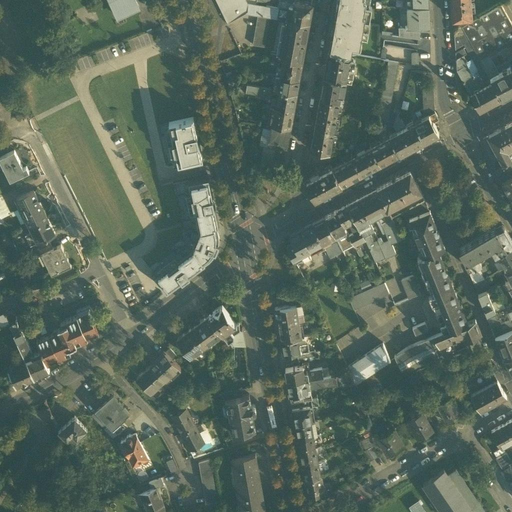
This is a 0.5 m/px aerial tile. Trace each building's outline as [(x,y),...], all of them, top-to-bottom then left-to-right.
[(108,0),(116,16),(138,6),(135,0),(108,0)] [(216,0),(227,22),(245,12),(243,5),(246,3),(247,3),(244,0),(216,0)] [(339,0),(339,3),(337,3),(332,29),(335,29),(333,37),(331,36),(328,50),(351,54),(353,44),(361,46),(362,45),(360,44),(365,16),(363,15),(365,0),(339,0)] [(470,0),(451,0),(453,19),(471,17),(470,0)] [(289,7),(289,8),(287,19),(309,23),(312,5),(294,2),(294,4),(293,3),(292,8),(289,7)] [(253,14),(277,17),(278,9),(265,6),(256,5),(247,3),(246,3),(243,5),(245,12),(253,14)] [(499,54),(511,47),(511,24),(501,4),(478,17),(498,54),(499,54)] [(277,17),(287,19),(289,8),(279,7),(278,9),(277,17)] [(399,7),(400,27),(405,27),(405,25),(408,25),(407,7),(399,7)] [(430,28),(429,7),(414,7),(408,7),(407,7),(408,25),(405,25),(405,27),(405,28),(420,28),(430,28)] [(268,24),(269,17),(258,15),(256,22),(268,24)] [(462,27),(490,78),(499,74),(490,59),(498,54),(478,17),(462,27)] [(278,58),(283,59),(302,62),(309,23),(285,19),(278,58)] [(267,32),(268,24),(256,22),(255,30),(267,32)] [(420,39),(420,28),(405,28),(405,27),(400,27),(399,27),(399,36),(420,39)] [(484,87),(492,82),(490,78),(462,27),(454,32),(455,50),(464,44),(465,47),(471,58),(478,70),(478,72),(476,72),(476,73),(477,73),(477,75),(484,87)] [(265,39),(267,32),(255,30),(254,37),(265,39)] [(264,47),(265,39),(254,37),(252,44),(264,47)] [(457,70),(470,94),(477,90),(475,87),(478,85),(476,81),(477,81),(475,77),(474,76),(466,61),(467,61),(466,59),(465,60),(463,55),(466,54),(463,48),(465,47),(455,52),(457,70)] [(325,67),(324,77),(346,81),(351,82),(355,60),(350,59),(350,55),(328,51),(325,67)] [(411,52),(411,64),(419,66),(418,52),(411,52)] [(471,58),(467,61),(466,61),(474,76),(475,77),(477,75),(477,73),(476,73),(476,72),(478,72),(478,70),(471,58)] [(276,76),(278,76),(299,80),(302,62),(283,59),(281,69),(277,68),(276,76)] [(503,72),(511,89),(511,79),(507,69),(499,74),(503,72)] [(502,98),(511,92),(511,89),(503,72),(499,74),(490,78),(492,82),(501,99),(502,99),(502,98)] [(273,90),(277,90),(296,94),(299,80),(278,76),(277,82),(274,83),(273,90)] [(342,102),(346,81),(324,77),(320,98),(339,101),(342,102)] [(470,94),(479,111),(501,99),(492,82),(484,87),(477,90),(470,94)] [(260,98),(266,99),(266,97),(267,97),(268,93),(270,94),(271,89),(247,85),(245,93),(260,96),(260,98)] [(423,90),(424,108),(428,106),(434,106),(433,89),(423,90)] [(272,98),(270,106),(293,110),(296,94),(277,90),(276,99),(272,98)] [(333,132),(339,101),(320,98),(314,129),(333,132)] [(267,124),(269,124),(290,128),(293,110),(270,106),(267,124)] [(434,112),(434,106),(428,106),(424,108),(425,117),(434,112)] [(425,117),(415,122),(425,141),(439,133),(435,127),(436,127),(434,122),(439,119),(434,111),(434,112),(425,117)] [(390,136),(391,136),(400,154),(425,141),(415,122),(406,127),(401,119),(397,117),(394,123),(393,125),(397,132),(390,136)] [(193,118),(168,123),(172,141),(168,142),(171,154),(175,153),(178,164),(203,159),(193,118)] [(483,139),(495,168),(511,158),(511,157),(511,151),(510,148),(511,146),(511,121),(488,135),(488,136),(483,139)] [(385,130),(390,131),(393,125),(394,123),(389,122),(385,130)] [(286,150),(290,128),(269,124),(268,129),(271,129),(270,135),(268,147),(275,148),(286,150)] [(247,129),(241,130),(243,137),(249,136),(247,129)] [(329,154),(333,132),(314,129),(311,151),(329,154)] [(259,145),(268,147),(270,135),(261,134),(259,145)] [(391,136),(370,147),(380,165),(386,162),(400,154),(391,136)] [(261,164),(272,166),(275,148),(268,147),(264,147),(261,164)] [(370,147),(353,157),(362,175),(380,165),(370,147)] [(0,157),(0,161),(10,181),(29,172),(27,167),(23,168),(15,150),(0,157)] [(353,157),(332,168),(342,186),(362,175),(353,157)] [(495,168),(501,180),(511,174),(511,157),(511,158),(495,168)] [(315,201),(342,186),(332,168),(330,165),(306,178),(304,187),(311,199),(314,200),(315,201)] [(407,172),(376,189),(388,210),(421,192),(411,173),(407,172)] [(511,174),(501,180),(508,192),(511,190),(511,174)] [(218,225),(208,176),(188,180),(190,190),(186,191),(190,211),(195,210),(198,228),(197,228),(191,245),(192,246),(192,245),(204,261),(205,261),(208,258),(211,255),(214,252),(216,248),(218,242),(219,238),(219,231),(218,225)] [(388,211),(388,210),(376,189),(357,200),(369,221),(374,219),(378,216),(388,211)] [(27,222),(30,227),(48,218),(34,191),(16,200),(20,208),(27,222)] [(0,218),(0,219),(11,213),(10,213),(2,196),(0,196),(0,218)] [(359,227),(369,221),(357,200),(347,205),(356,221),(359,227)] [(410,210),(413,218),(429,211),(425,201),(410,210)] [(344,227),(349,224),(356,221),(347,205),(336,211),(344,227)] [(10,213),(11,213),(13,217),(16,216),(21,225),(27,222),(20,208),(10,213)] [(325,217),(332,230),(333,230),(338,240),(338,241),(343,250),(354,245),(354,244),(349,235),(344,227),(336,211),(325,217)] [(384,228),(385,231),(396,227),(394,223),(388,211),(378,216),(384,228)] [(428,285),(448,277),(438,251),(445,248),(430,211),(429,211),(413,218),(409,219),(413,230),(419,246),(420,246),(424,256),(417,258),(421,269),(427,285),(428,285)] [(378,216),(374,219),(383,235),(386,233),(385,231),(384,228),(378,216)] [(325,217),(312,224),(320,239),(325,248),(330,257),(343,250),(338,241),(330,245),(327,240),(335,236),(332,230),(325,217)] [(56,234),(48,218),(30,227),(32,232),(38,243),(48,238),(56,234)] [(349,224),(354,233),(360,229),(359,227),(356,221),(349,224)] [(375,233),(369,221),(359,227),(360,229),(364,238),(370,234),(375,233)] [(319,252),(325,248),(320,239),(312,224),(299,231),(310,250),(310,251),(316,247),(319,252)] [(464,262),(469,269),(484,260),(480,254),(491,247),(495,254),(511,243),(511,241),(503,226),(496,229),(495,228),(459,250),(465,259),(466,261),(464,262)] [(386,233),(388,239),(399,235),(396,227),(385,231),(386,233)] [(364,238),(360,229),(354,233),(349,235),(354,244),(365,238),(364,238)] [(287,246),(295,264),(303,260),(304,263),(311,260),(307,251),(310,250),(299,231),(289,236),(293,243),(287,246)] [(37,243),(38,243),(32,232),(25,236),(30,246),(37,243)] [(370,234),(364,238),(365,238),(375,262),(385,257),(380,245),(375,247),(372,238),(370,234)] [(401,240),(399,235),(388,239),(389,241),(391,244),(401,240)] [(37,243),(40,249),(50,243),(48,238),(38,243),(37,243)] [(396,253),(391,244),(389,241),(383,243),(380,245),(385,257),(395,253),(396,253)] [(38,249),(41,255),(42,255),(42,254),(53,249),(50,243),(40,249),(38,249)] [(504,269),(511,263),(511,243),(495,254),(493,255),(497,262),(499,261),(504,269)] [(42,255),(52,275),(71,266),(61,245),(53,249),(42,254),(42,255)] [(204,262),(204,261),(192,245),(192,246),(178,257),(175,253),(159,265),(162,269),(154,275),(166,291),(204,262)] [(361,248),(356,250),(360,258),(364,255),(361,248)] [(499,261),(497,262),(493,264),(498,272),(504,269),(499,261)] [(469,272),(473,283),(484,279),(479,268),(469,272)] [(402,280),(409,299),(420,294),(418,288),(420,287),(415,275),(402,280)] [(428,285),(432,294),(452,286),(448,277),(428,285)] [(473,283),(476,289),(487,284),(491,283),(489,277),(484,279),(473,283)] [(359,284),(363,292),(372,288),(368,280),(359,284)] [(312,282),(306,285),(309,291),(315,288),(312,282)] [(349,299),(354,310),(389,294),(384,283),(372,288),(363,292),(349,299)] [(489,290),(487,284),(476,289),(478,295),(489,290)] [(468,323),(452,286),(432,294),(432,295),(428,296),(443,333),(455,329),(468,323)] [(491,302),(487,291),(478,295),(486,315),(495,312),(504,308),(502,304),(493,307),(491,302)] [(493,307),(502,304),(500,299),(491,302),(493,307)] [(276,316),(280,341),(298,338),(301,337),(299,323),(297,312),(302,311),(301,303),(289,305),(275,308),(276,316)] [(78,316),(61,324),(72,347),(99,335),(94,324),(97,322),(90,306),(76,313),(78,316)] [(214,311),(209,315),(222,333),(233,346),(235,345),(232,341),(235,340),(235,336),(240,332),(239,326),(239,325),(235,324),(221,306),(219,307),(219,306),(214,310),(214,311)] [(486,315),(491,327),(511,318),(511,309),(509,311),(507,307),(504,308),(495,312),(486,315)] [(0,315),(0,327),(9,324),(5,313),(0,315)] [(209,315),(196,325),(205,346),(222,333),(209,315)] [(511,318),(491,327),(495,337),(504,333),(511,329),(511,318)] [(464,337),(465,341),(477,335),(481,334),(475,320),(468,323),(455,329),(459,339),(464,337)] [(10,325),(14,333),(18,331),(16,322),(10,325)] [(412,329),(415,336),(428,331),(425,323),(412,329)] [(68,349),(72,347),(61,324),(60,324),(61,327),(63,329),(54,333),(36,342),(41,351),(47,365),(71,354),(68,349)] [(205,347),(205,346),(196,325),(177,340),(191,358),(205,347)] [(232,341),(235,345),(244,343),(241,326),(239,326),(240,332),(235,336),(235,340),(232,341)] [(394,358),(404,379),(420,368),(456,353),(451,341),(459,338),(459,339),(455,329),(443,333),(409,348),(394,358)] [(22,352),(25,359),(30,356),(29,353),(32,352),(21,330),(18,331),(14,333),(19,345),(22,352)] [(504,360),(507,359),(505,355),(511,352),(504,333),(495,337),(504,360)] [(480,343),(477,335),(465,341),(468,348),(480,343)] [(306,336),(301,337),(298,338),(299,345),(301,344),(308,342),(306,336)] [(283,355),(297,353),(309,351),(308,342),(301,344),(299,345),(298,338),(280,341),(283,355)] [(354,382),(355,385),(390,361),(383,344),(347,368),(349,371),(354,382)] [(14,347),(17,354),(22,352),(19,345),(14,347)] [(165,352),(173,360),(177,356),(169,347),(165,352)] [(156,360),(150,366),(163,381),(169,375),(171,377),(181,368),(173,360),(165,352),(164,350),(154,359),(156,360)] [(297,353),(298,359),(316,356),(315,350),(309,351),(297,353)] [(41,351),(30,356),(25,359),(26,359),(34,378),(50,371),(47,365),(41,351)] [(16,386),(34,378),(26,359),(21,361),(14,365),(8,368),(16,386)] [(285,369),(287,382),(323,376),(322,367),(309,370),(308,363),(302,364),(302,366),(285,369)] [(150,393),(163,381),(150,366),(136,378),(150,393)] [(349,371),(323,376),(287,382),(289,395),(311,391),(307,391),(306,387),(310,387),(332,383),(332,386),(348,383),(354,382),(349,371)] [(226,384),(222,375),(217,377),(220,386),(226,384)] [(471,396),(480,413),(506,398),(497,381),(471,396)] [(354,382),(348,383),(352,393),(358,390),(355,385),(354,382)] [(221,393),(223,401),(224,400),(243,396),(242,389),(221,393)] [(291,403),(311,399),(312,399),(312,398),(311,391),(289,395),(291,403)] [(442,399),(443,401),(444,403),(452,398),(449,393),(447,393),(442,395),(442,399)] [(127,417),(126,416),(125,417),(124,416),(112,428),(97,412),(99,410),(102,411),(105,406),(106,403),(109,405),(113,398),(116,402),(117,401),(122,406),(123,407),(125,406),(113,394),(94,411),(96,412),(109,426),(113,431),(127,417)] [(234,424),(236,436),(239,435),(251,431),(252,431),(251,425),(254,425),(252,413),(255,413),(256,411),(255,406),(253,405),(251,406),(249,395),(243,396),(224,400),(227,413),(229,413),(231,424),(234,424)] [(317,397),(312,398),(312,399),(311,399),(312,407),(319,406),(317,397)] [(129,413),(123,407),(122,406),(117,401),(116,402),(113,398),(109,405),(106,403),(105,406),(102,411),(99,410),(97,412),(112,428),(124,416),(125,417),(126,416),(127,416),(129,413)] [(453,398),(452,398),(444,403),(443,401),(437,404),(437,405),(440,410),(447,422),(461,414),(453,398)] [(434,399),(427,403),(433,414),(440,410),(437,405),(437,404),(434,399)] [(426,418),(433,414),(427,403),(419,408),(422,413),(423,413),(426,418)] [(199,432),(195,425),(186,407),(171,415),(180,433),(189,450),(204,443),(199,432)] [(294,424),(295,424),(311,421),(312,421),(310,407),(292,410),(294,424)] [(109,426),(96,412),(91,417),(104,430),(109,426)] [(407,421),(417,439),(433,430),(426,418),(423,413),(422,413),(407,421)] [(114,432),(118,436),(133,422),(127,416),(126,416),(127,417),(113,431),(114,432)] [(70,439),(76,446),(87,436),(84,434),(87,431),(75,418),(59,433),(67,442),(70,439)] [(501,448),(507,445),(511,441),(511,420),(491,432),(501,448)] [(314,436),(311,421),(295,424),(298,439),(313,436),(314,436)] [(109,426),(104,430),(108,435),(109,436),(114,432),(113,431),(109,426)] [(199,432),(204,443),(212,439),(207,428),(199,432)] [(362,432),(365,439),(371,436),(368,429),(362,432)] [(382,444),(388,456),(404,447),(398,437),(394,429),(379,438),(378,438),(382,444)] [(239,435),(240,441),(252,437),(251,431),(239,435)] [(374,446),(375,448),(382,444),(378,438),(379,438),(377,433),(372,436),(373,442),(374,446)] [(121,442),(133,467),(148,459),(140,442),(138,443),(135,438),(137,437),(135,434),(132,436),(131,435),(129,435),(127,436),(126,438),(126,439),(121,442)] [(398,437),(404,447),(409,444),(403,434),(398,437)] [(103,455),(96,441),(95,438),(88,442),(82,435),(76,440),(81,445),(75,448),(86,471),(95,466),(92,461),(103,455)] [(96,441),(103,455),(117,448),(111,436),(110,437),(109,436),(108,435),(96,441)] [(315,450),(313,436),(298,439),(297,439),(299,452),(315,450)] [(373,447),(374,446),(373,442),(372,436),(361,442),(365,450),(373,447)] [(373,447),(368,450),(374,460),(379,457),(373,447)] [(317,463),(315,450),(299,452),(302,466),(317,463)] [(369,463),(374,460),(368,450),(362,453),(369,463)] [(231,458),(235,479),(258,475),(255,454),(231,458)] [(496,460),(502,470),(509,466),(511,463),(506,454),(496,460)] [(198,462),(200,469),(211,467),(210,458),(198,462)] [(174,464),(172,459),(166,462),(171,473),(177,471),(174,464)] [(318,463),(317,463),(302,466),(304,479),(305,479),(320,477),(318,463)] [(502,473),(507,481),(511,478),(511,470),(510,468),(502,473)] [(484,511),(456,471),(448,476),(444,470),(423,485),(428,492),(441,511),(484,511)] [(264,511),(258,475),(235,479),(240,511),(264,511)] [(321,477),(320,477),(305,479),(308,497),(331,493),(329,483),(323,484),(321,477)] [(153,488),(154,489),(155,489),(157,488),(164,485),(161,478),(149,483),(151,489),(153,488)] [(142,501),(146,511),(162,511),(166,511),(161,498),(158,499),(155,489),(154,489),(143,494),(146,500),(142,501)] [(426,511),(419,501),(408,508),(410,511),(426,511)]
